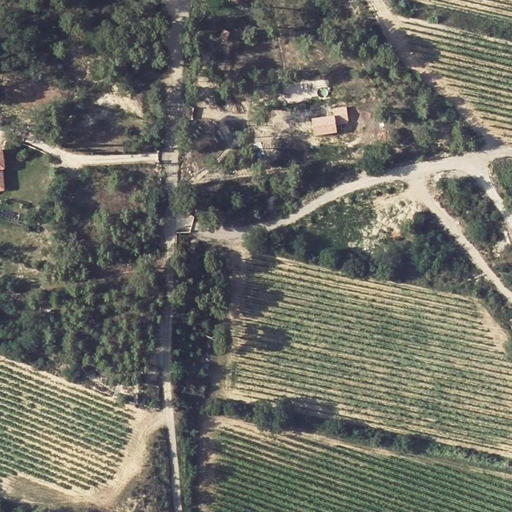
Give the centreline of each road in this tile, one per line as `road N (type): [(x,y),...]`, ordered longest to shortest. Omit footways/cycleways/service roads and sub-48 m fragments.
road 1 (unclassified): [(183,0),(165,324),(180,511)]
road 2 (track): [(495,151),(490,136),(406,55),(380,0)]
